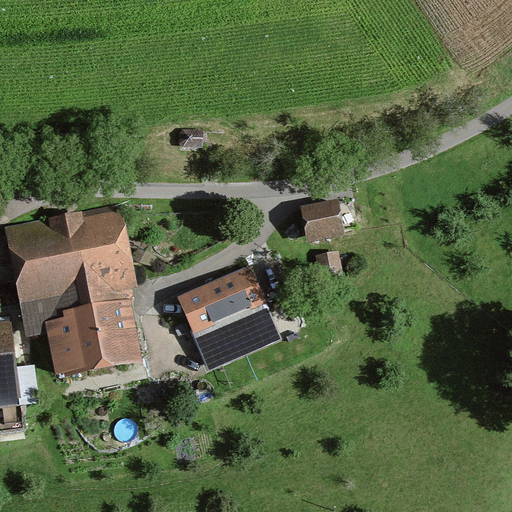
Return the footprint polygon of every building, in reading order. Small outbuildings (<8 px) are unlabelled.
[(201,133),(177,133),(177,148),(200,148),(201,133)] [(330,211),(293,216),(298,251),(335,246),(330,211)] [(106,222),(3,237),(17,329),(40,325),(47,376),(127,364),(106,222)] [(334,260),(319,262),(323,289),(338,287),(334,260)] [(245,275),(172,307),(198,367),(271,335),(245,275)] [(0,414),(22,413),(13,335),(0,336),(0,414)]
